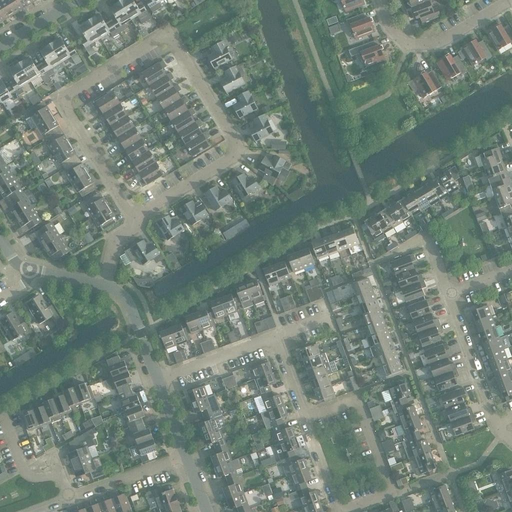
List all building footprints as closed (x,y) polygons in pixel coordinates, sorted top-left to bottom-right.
[(0,0),(0,11),(5,20),(14,14),(5,0),(0,0)] [(5,0),(14,14),(24,9),(18,0),(5,0)] [(18,0),(24,9),(33,3),(31,0),(18,0)] [(123,0),(120,2),(131,20),(137,16),(142,24),(152,19),(143,5),(138,8),(132,0),(123,0)] [(163,0),(151,0),(147,3),(153,13),(162,8),(159,3),(163,0)] [(341,0),(346,12),(365,5),(363,0),(341,0)] [(430,1),(412,8),(416,19),(423,17),(425,22),(440,16),(437,8),(433,10),(430,1)] [(112,24),(119,34),(128,28),(125,23),(131,20),(120,2),(110,8),(118,21),(112,24)] [(356,39),(375,32),(370,18),(366,19),(364,14),(346,20),(348,26),(351,26),(356,39)] [(89,21),(100,39),(110,33),(113,38),(119,34),(112,24),(107,27),(100,15),(89,21)] [(337,15),(327,19),(329,25),(339,21),(337,15)] [(82,43),(85,48),(90,56),(96,53),(93,48),(96,46),(96,44),(95,42),(100,39),(89,21),(79,27),(87,40),(82,43)] [(332,34),(342,30),(339,23),(330,27),(332,34)] [(487,33),(497,48),(498,51),(511,43),(511,45),(511,32),(508,26),(503,29),(501,25),(487,33)] [(236,32),(228,37),(231,42),(239,38),(236,32)] [(82,62),(74,48),(73,48),(68,51),(60,39),(50,45),(61,63),(71,57),(76,65),(82,62)] [(462,48),(473,66),(485,58),(487,60),(492,57),(483,41),(478,44),(475,40),(462,48)] [(356,48),(359,54),(361,53),(366,67),(385,60),(380,45),(376,47),(374,41),(356,48)] [(214,69),(232,60),(223,42),(212,47),(215,53),(208,56),(214,69)] [(48,64),(43,67),(49,77),(55,73),(52,69),(61,63),(50,45),(40,51),(48,64)] [(461,75),(467,72),(457,56),(452,59),(450,55),(437,63),(448,81),(460,73),(461,75)] [(20,64),(31,81),(40,76),(45,84),(51,80),(49,77),(43,67),(37,70),(30,57),(20,64)] [(166,76),(166,75),(163,70),(167,67),(163,61),(142,74),(150,86),(166,76)] [(12,86),(13,87),(18,96),(24,92),(21,87),(31,81),(20,64),(9,70),(17,82),(12,86)] [(84,65),(78,69),(82,75),(88,71),(84,65)] [(245,84),(241,76),(245,74),(240,65),(225,72),(228,78),(221,81),(227,94),(245,84)] [(413,92),(418,89),(423,98),(442,87),(432,71),(427,74),(426,72),(408,83),(413,92)] [(166,76),(150,86),(157,98),(174,87),(173,87),(170,81),(174,79),(171,73),(166,75),(166,76)] [(0,81),(0,99),(2,103),(11,98),(14,101),(19,97),(18,96),(13,87),(8,90),(2,81),(0,81)] [(174,87),(157,98),(164,109),(181,99),(177,93),(181,90),(178,84),(173,87),(174,87)] [(240,118),(258,109),(248,91),(238,97),(240,102),(233,106),(240,118)] [(104,114),(120,104),(113,92),(96,102),(100,109),(96,111),(99,117),(104,115),(104,114)] [(39,93),(30,99),(34,104),(42,99),(39,93)] [(445,95),(440,99),(443,104),(449,101),(445,95)] [(181,99),(164,109),(171,121),(188,111),(184,105),(189,102),(185,96),(181,99)] [(37,126),(53,116),(47,107),(44,108),(41,103),(29,111),(32,116),(31,117),(37,126)] [(104,114),(104,115),(107,120),(103,123),(107,129),(111,126),(127,116),(120,104),(104,114)] [(268,106),(262,110),(264,114),(271,111),(268,106)] [(195,123),(195,122),(191,117),(196,114),(192,108),(188,111),(171,121),(179,133),(195,123)] [(256,142),(274,133),(264,115),(254,121),(256,126),(249,130),(256,142)] [(53,116),(37,126),(42,136),(44,135),(47,140),(59,132),(56,128),(59,126),(53,116)] [(111,126),(115,132),(110,135),(114,141),(118,138),(135,128),(127,116),(111,126)] [(195,123),(179,133),(186,145),(202,135),(202,134),(199,128),(203,126),(199,120),(195,122),(195,123)] [(121,153),(125,150),(125,149),(142,139),(135,128),(118,138),(122,144),(117,147),(121,153)] [(202,135),(186,145),(193,157),(210,147),(206,140),(210,137),(207,131),(202,134),(202,135)] [(59,132),(47,140),(50,144),(48,145),(54,155),(71,145),(65,135),(61,137),(59,132)] [(128,164),(133,162),(132,161),(149,151),(142,139),(125,149),(125,150),(129,156),(125,158),(128,164)] [(64,168),(76,161),(73,156),(76,154),(71,145),(54,155),(60,164),(61,164),(64,168)] [(485,170),(503,163),(497,148),(479,155),(485,170)] [(178,150),(173,153),(181,166),(186,163),(178,150)] [(135,176),(140,173),(156,163),(149,151),(132,161),(133,162),(136,167),(132,170),(135,176)] [(288,170),(291,164),(275,156),(272,161),(265,157),(259,170),(276,179),(283,167),(288,170)] [(37,157),(32,161),(35,166),(40,162),(37,157)] [(76,161),(64,168),(67,173),(66,174),(72,183),(88,173),(82,164),(79,166),(76,161)] [(140,173),(143,179),(139,182),(143,188),(164,175),(156,163),(140,173)] [(503,163),(485,170),(490,184),(508,178),(503,163)] [(6,165),(0,168),(0,188),(17,178),(15,176),(14,177),(6,165)] [(439,177),(449,195),(459,189),(447,169),(443,172),(444,174),(439,177)] [(88,173),(72,183),(78,193),(79,192),(82,197),(94,190),(91,185),(94,183),(88,173)] [(242,198),(259,188),(253,178),(248,181),(244,174),(232,181),(242,198)] [(428,180),(440,200),(449,195),(439,177),(433,181),(432,178),(428,180)] [(17,178),(0,188),(0,191),(4,199),(8,197),(10,201),(24,193),(16,181),(18,180),(17,178)] [(511,187),(508,178),(490,184),(496,199),(511,193),(511,187)] [(420,188),(431,206),(440,200),(428,180),(424,183),(426,185),(420,188)] [(215,211),(232,201),(226,190),(221,193),(217,187),(205,194),(215,211)] [(410,192),(421,211),(431,206),(420,188),(415,192),(413,189),(410,192)] [(402,200),(412,217),(421,211),(410,192),(406,194),(407,196),(402,200)] [(24,193),(10,201),(13,206),(10,208),(16,218),(34,207),(33,205),(31,206),(24,193)] [(511,193),(496,199),(501,214),(511,209),(511,193)] [(93,218),(109,207),(103,198),(100,200),(97,195),(85,202),(88,207),(87,208),(93,218)] [(391,203),(403,222),(412,217),(402,200),(396,203),(395,200),(391,203)] [(191,226),(208,215),(202,205),(197,208),(193,201),(181,209),(191,226)] [(383,211),(394,228),(403,222),(391,203),(387,205),(389,207),(383,211)] [(73,206),(67,210),(71,216),(76,212),(73,206)] [(34,207),(16,218),(22,227),(25,225),(28,230),(41,222),(34,209),(35,208),(34,207)] [(59,207),(53,210),(57,216),(62,212),(59,207)] [(109,207),(93,218),(99,227),(100,226),(103,231),(115,224),(112,219),(115,217),(109,207)] [(511,209),(501,214),(507,228),(511,226),(511,209)] [(372,214),(384,233),(394,228),(383,211),(378,214),(376,211),(372,214)] [(486,212),(475,216),(478,222),(488,218),(486,212)] [(361,226),(363,231),(368,228),(375,239),(384,233),(372,214),(369,216),(370,219),(364,222),(365,224),(361,226)] [(167,240),(184,230),(178,220),(173,223),(169,216),(157,223),(167,240)] [(44,247),(62,236),(61,234),(59,235),(52,222),(38,230),(41,236),(38,238),(44,247)] [(359,244),(353,228),(342,232),(349,248),(359,244)] [(332,236),(338,252),(349,248),(342,232),(332,236)] [(90,235),(84,239),(88,244),(94,241),(90,235)] [(62,236),(44,247),(50,257),(53,255),(56,260),(70,252),(62,239),(63,238),(62,236)] [(322,239),(328,256),(338,252),(332,236),(322,239)] [(328,256),(322,239),(312,243),(313,247),(318,259),(317,259),(318,260),(328,256)] [(137,256),(143,265),(160,254),(153,244),(148,247),(144,241),(125,252),(130,261),(137,256)] [(298,253),(304,269),(315,265),(313,261),(317,259),(318,259),(313,247),(298,253)] [(172,253),(166,257),(171,265),(177,262),(172,253)] [(289,274),(293,272),(294,273),(304,269),(298,253),(287,257),(289,260),(292,266),(286,268),(289,274)] [(396,276),(414,269),(412,262),(416,261),(414,254),(391,262),(396,276)] [(286,268),(292,266),(289,260),(274,266),(280,282),(291,278),(289,274),(286,268)] [(263,270),(269,286),(280,282),(274,266),(263,270)] [(414,269),(396,276),(401,289),(424,281),(421,274),(417,276),(414,269)] [(134,278),(134,279),(138,286),(142,286),(141,280),(134,278)] [(356,295),(372,289),(368,279),(352,285),(356,295)] [(265,301),(263,297),(257,280),(246,284),(252,301),(253,300),(255,305),(265,301)] [(424,281),(401,289),(406,303),(424,296),(422,289),(426,287),(424,281)] [(253,305),(252,301),(246,284),(235,288),(238,294),(235,295),(237,301),(240,300),(243,309),(253,305)] [(311,288),(316,301),(325,298),(321,288),(318,289),(317,286),(311,288)] [(316,301),(311,288),(306,290),(310,303),(316,301)] [(372,289),(356,295),(360,305),(376,299),(372,289)] [(221,299),(227,316),(238,312),(234,302),(237,301),(235,295),(232,296),(231,295),(221,299)] [(291,295),(286,297),(291,311),(296,308),(291,295)] [(506,303),(504,295),(498,297),(501,305),(506,303)] [(33,317),(38,324),(50,317),(55,324),(60,320),(51,305),(46,308),(42,301),(42,302),(38,296),(26,304),(29,310),(33,317)] [(286,297),(280,299),(285,313),(291,311),(286,297)] [(413,320),(431,314),(428,307),(433,305),(430,298),(408,307),(413,320)] [(210,310),(212,316),(215,315),(217,319),(227,316),(221,299),(210,303),(212,309),(210,310)] [(376,299),(360,305),(363,316),(380,309),(376,299)] [(473,324),(492,317),(487,306),(472,312),(474,319),(471,320),(473,324)] [(380,309),(363,316),(367,326),(384,320),(380,309)] [(196,314),(202,331),(212,327),(209,317),(212,316),(210,310),(207,311),(206,310),(196,314)] [(7,333),(11,340),(23,333),(25,336),(31,333),(24,322),(20,325),(16,318),(15,318),(12,312),(0,319),(0,322),(2,326),(6,333),(7,333)] [(184,325),(187,331),(190,330),(191,334),(202,331),(196,314),(185,318),(187,324),(184,325)] [(431,314),(413,320),(418,334),(440,325),(438,319),(433,320),(431,314)] [(336,319),(338,325),(342,324),(341,323),(344,322),(342,317),(336,319)] [(492,317),(473,324),(474,328),(477,327),(480,333),(496,327),(492,317)] [(266,319),(260,321),(264,332),(270,330),(266,319)] [(384,320),(367,326),(371,336),(387,330),(384,320)] [(254,323),(258,334),(264,332),(260,321),(254,323)] [(170,329),(177,346),(187,342),(184,332),(187,331),(184,325),(181,326),(181,325),(170,329)] [(440,325),(418,334),(423,347),(441,340),(438,333),(443,332),(440,325)] [(496,327),(480,333),(482,340),(479,341),(481,345),(500,338),(496,327)] [(177,346),(170,329),(160,333),(166,349),(177,346)] [(233,331),(237,342),(243,340),(239,329),(233,331)] [(387,330),(371,336),(366,338),(370,348),(391,340),(387,330)] [(237,342),(233,331),(227,333),(231,344),(237,342)] [(488,355),(503,349),(500,338),(481,345),(482,349),(485,348),(488,355)] [(212,339),(206,341),(210,352),(216,350),(212,339)] [(374,358),(378,356),(395,350),(391,340),(370,348),(374,358)] [(204,354),(210,352),(206,341),(200,343),(204,354)] [(429,365),(447,358),(445,352),(449,350),(447,343),(424,351),(429,365)] [(300,350),(303,361),(320,355),(316,344),(300,350)] [(179,351),(183,362),(189,360),(185,349),(179,351)] [(503,349),(488,355),(490,361),(487,362),(489,366),(507,360),(503,349)] [(378,356),(382,366),(399,360),(395,350),(378,356)] [(183,362),(179,351),(173,354),(177,364),(183,362)] [(116,352),(105,359),(106,361),(118,356),(116,352)] [(303,361),(307,371),(328,363),(325,353),(320,355),(303,361)] [(105,361),(111,378),(128,372),(124,361),(121,362),(119,356),(118,356),(106,361),(105,361)] [(19,358),(13,361),(16,367),(22,364),(19,358)] [(447,358),(429,365),(434,378),(457,370),(454,363),(450,365),(447,358)] [(399,360),(382,366),(386,377),(403,371),(399,360)] [(507,360),(489,366),(490,371),(493,369),(495,376),(511,370),(507,360)] [(255,379),(272,373),(268,363),(265,364),(255,368),(251,369),(255,379)] [(328,375),(332,374),(328,363),(307,371),(311,381),(327,375),(328,375)] [(457,370),(434,378),(439,392),(457,385),(455,378),(459,376),(457,370)] [(511,371),(511,370),(495,376),(498,383),(495,384),(497,388),(511,382),(511,371)] [(112,390),(115,389),(118,395),(131,390),(129,384),(132,383),(128,372),(111,378),(106,380),(109,388),(112,390)] [(272,373),(255,379),(261,395),(272,391),(270,386),(276,384),(272,373)] [(363,380),(362,378),(365,376),(364,373),(360,375),(360,374),(356,376),(359,382),(363,380)] [(237,386),(233,375),(222,380),(226,390),(237,386)] [(327,375),(311,381),(315,391),(331,385),(328,375),(327,375)] [(354,377),(350,378),(346,380),(351,392),(358,389),(354,377)] [(511,382),(497,388),(498,392),(501,391),(504,398),(511,394),(511,382)] [(74,387),(81,404),(92,400),(91,399),(87,387),(85,383),(74,387)] [(392,408),(408,402),(406,397),(410,395),(405,383),(389,390),(393,401),(390,401),(392,408)] [(191,403),(208,397),(204,386),(202,387),(201,384),(192,387),(193,390),(187,392),(191,403)] [(331,385),(315,391),(319,402),(335,396),(331,385)] [(70,408),(81,404),(74,387),(63,391),(64,395),(65,395),(70,408)] [(446,409),(464,403),(461,396),(466,394),(463,387),(441,396),(446,409)] [(131,390),(118,395),(124,412),(141,406),(137,395),(133,396),(131,390)] [(272,391),(261,395),(267,411),(284,405),(280,395),(274,397),(272,391)] [(202,411),(204,417),(221,410),(215,394),(208,397),(191,403),(195,414),(202,411)] [(54,399),(60,415),(72,411),(70,408),(65,395),(64,395),(54,399)] [(50,419),(51,423),(62,419),(60,415),(54,399),(43,403),(44,406),(45,406),(50,419)] [(408,402),(392,408),(395,414),(397,413),(401,424),(418,417),(414,406),(409,407),(408,402)] [(464,403),(446,409),(451,423),(473,414),(471,408),(466,409),(464,403)] [(273,427),(283,424),(281,418),(288,416),(284,405),(267,411),(273,427)] [(369,409),(372,415),(382,412),(380,405),(376,407),(369,409)] [(34,410),(40,427),(51,423),(50,419),(45,406),(44,406),(34,410)] [(141,406),(124,412),(130,429),(144,424),(142,418),(145,417),(141,406)] [(23,414),(27,425),(29,431),(40,427),(34,410),(23,414)] [(199,424),(203,435),(220,429),(227,426),(221,410),(204,417),(206,422),(199,424)] [(372,415),(374,421),(384,417),(383,415),(382,412),(372,415)] [(473,414),(451,423),(452,427),(450,428),(449,430),(450,434),(453,435),(455,434),(456,436),(474,429),(471,422),(476,421),(473,414)] [(403,435),(405,441),(424,434),(420,436),(418,431),(422,429),(418,417),(401,424),(405,434),(403,435)] [(249,425),(252,434),(261,431),(258,422),(249,425)] [(144,424),(130,429),(136,446),(153,439),(149,428),(146,430),(144,424)] [(283,424),(273,427),(279,443),(296,437),(292,427),(286,429),(283,424)] [(73,465),(91,459),(87,448),(94,445),(92,437),(94,436),(92,429),(83,434),(85,440),(79,442),(82,449),(69,454),(73,465)] [(215,449),(226,445),(220,429),(203,435),(207,446),(213,443),(215,449)] [(443,431),(438,433),(440,440),(446,438),(443,431)] [(408,459),(414,457),(431,451),(426,440),(424,434),(405,441),(402,442),(408,459)] [(296,437),(279,443),(275,445),(281,461),(295,456),(293,450),(300,448),(296,437)] [(45,440),(47,445),(50,450),(54,447),(51,438),(45,440)] [(153,439),(136,446),(143,463),(156,458),(154,452),(157,451),(153,439)] [(384,449),(395,445),(392,439),(382,443),(384,449)] [(262,443),(256,445),(258,451),(264,448),(262,443)] [(211,457),(215,467),(232,461),(226,445),(215,449),(217,454),(211,457)] [(395,445),(384,449),(387,455),(397,451),(395,445)] [(418,476),(426,473),(427,476),(433,474),(432,470),(433,470),(431,464),(435,463),(431,451),(414,457),(418,468),(415,469),(418,476)] [(295,456),(281,461),(287,477),(291,476),(308,469),(304,459),(297,461),(295,456)] [(102,467),(95,469),(91,459),(73,465),(77,477),(90,472),(93,479),(105,474),(102,467)] [(225,475),(227,481),(238,477),(242,475),(242,473),(243,473),(241,469),(240,469),(237,459),(232,461),(215,467),(219,478),(225,475)] [(0,467),(2,474),(0,474),(0,481),(1,481),(8,477),(4,465),(0,466),(0,467)] [(308,469),(291,476),(297,492),(307,488),(305,482),(311,480),(308,469)] [(505,491),(511,488),(511,473),(511,470),(499,474),(505,491)] [(238,477),(227,481),(229,486),(223,489),(227,499),(244,493),(238,477)] [(396,481),(398,487),(409,483),(406,477),(396,481)] [(266,495),(273,494),(270,484),(264,485),(266,495)] [(433,503),(450,497),(445,485),(428,492),(433,503)] [(303,508),(319,501),(316,491),(309,493),(307,488),(297,492),(303,508)] [(158,508),(177,500),(173,489),(160,494),(157,489),(146,493),(143,494),(145,499),(148,498),(149,499),(154,497),(158,508)] [(112,499),(116,511),(131,511),(125,494),(118,497),(116,492),(110,494),(111,499),(112,499)] [(244,493),(227,499),(231,510),(237,507),(238,511),(241,511),(250,509),(244,493)] [(99,504),(101,511),(116,511),(112,499),(111,499),(105,502),(103,497),(97,499),(98,504),(99,504)] [(450,497),(433,503),(435,511),(443,511),(454,508),(450,497)] [(282,498),(275,500),(278,506),(284,503),(282,498)] [(411,498),(402,501),(405,511),(409,511),(415,510),(411,498)] [(177,500),(158,508),(159,511),(180,511),(182,511),(177,500)] [(382,511),(399,511),(396,511),(393,511),(398,510),(395,500),(389,502),(391,509),(382,511)] [(319,501),(303,508),(304,511),(323,511),(319,501)] [(86,509),(87,511),(101,511),(99,504),(98,504),(92,507),(90,502),(84,504),(86,509)]
